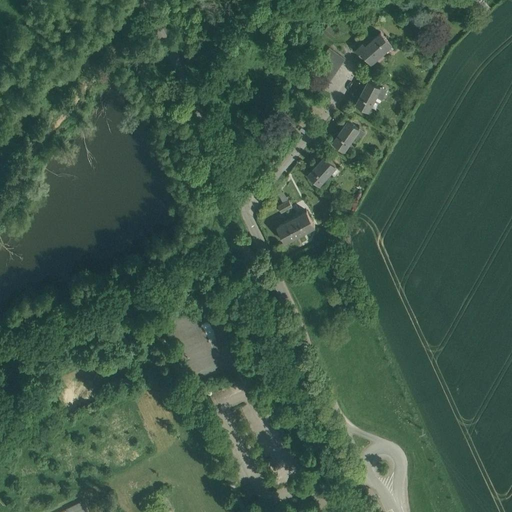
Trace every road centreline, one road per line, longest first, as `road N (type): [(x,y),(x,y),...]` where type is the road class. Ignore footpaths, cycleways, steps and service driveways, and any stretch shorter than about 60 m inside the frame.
road 1 (unclassified): [(145,0),(274,273)]
road 2 (unclassified): [(340,420),(274,273)]
